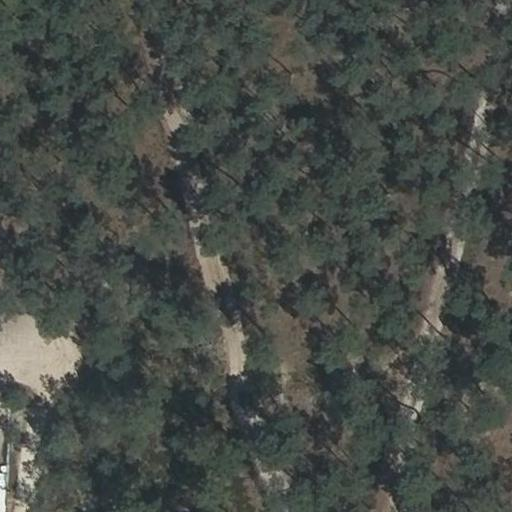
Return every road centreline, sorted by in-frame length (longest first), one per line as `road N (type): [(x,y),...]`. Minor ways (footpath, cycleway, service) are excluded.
road 1 (track): [(154,0),(285,511)]
road 2 (track): [(511,15),(409,511)]
